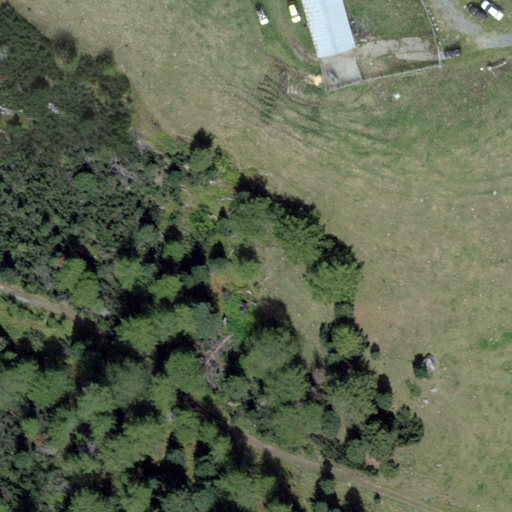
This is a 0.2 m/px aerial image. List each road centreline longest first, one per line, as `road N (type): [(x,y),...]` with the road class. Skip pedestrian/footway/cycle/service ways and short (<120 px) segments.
road 1 (track): [(439,511),(251,438),(112,339),(0,294)]
road 2 (track): [(31,0),(167,28),(204,0)]
